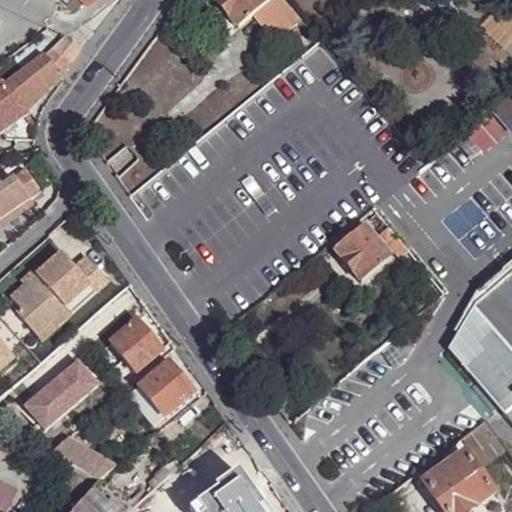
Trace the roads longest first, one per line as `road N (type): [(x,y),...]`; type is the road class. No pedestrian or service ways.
road 1 (residential): [(318,511),(64,139),(69,119),(151,0)]
road 2 (unknown): [(92,186),(51,241),(0,279)]
